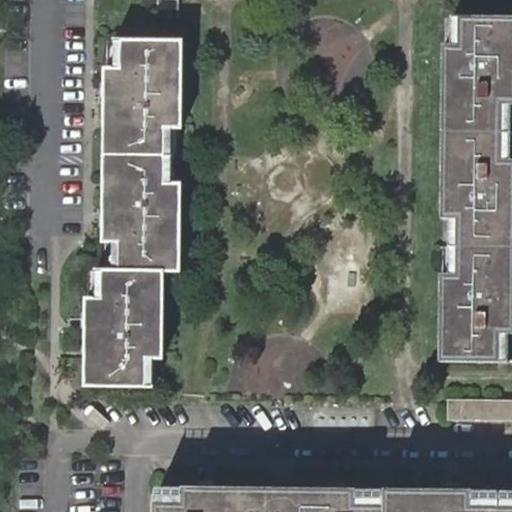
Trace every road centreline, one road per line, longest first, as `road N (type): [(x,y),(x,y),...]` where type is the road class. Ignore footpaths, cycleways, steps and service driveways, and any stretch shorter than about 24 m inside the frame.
road 1 (residential): [(511,440),(59,434),(58,511)]
road 2 (residential): [(47,0),(42,252)]
